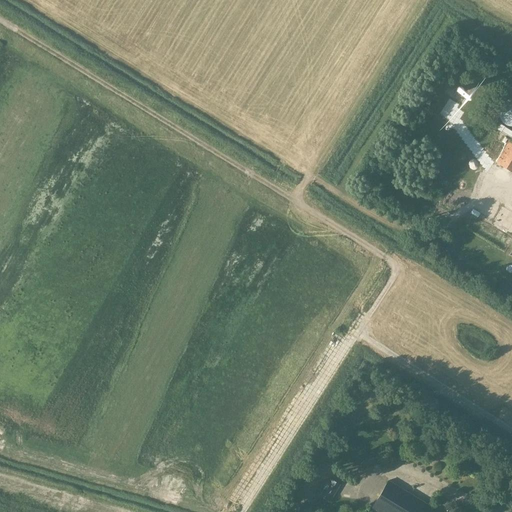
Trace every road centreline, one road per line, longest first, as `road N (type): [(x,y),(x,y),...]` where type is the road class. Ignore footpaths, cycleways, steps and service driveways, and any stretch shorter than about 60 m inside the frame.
road 1 (track): [(399,266),(268,184)]
road 2 (track): [(0,476),(122,511)]
